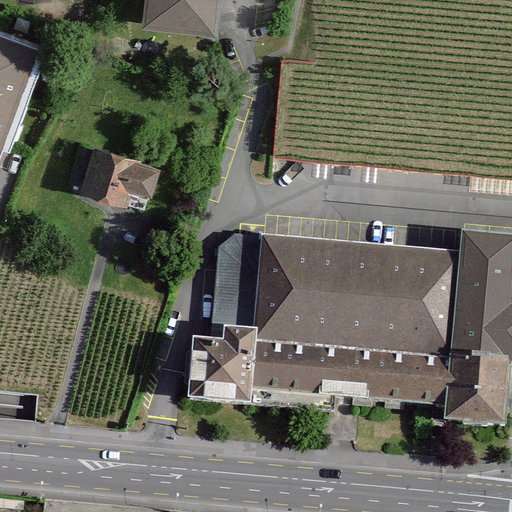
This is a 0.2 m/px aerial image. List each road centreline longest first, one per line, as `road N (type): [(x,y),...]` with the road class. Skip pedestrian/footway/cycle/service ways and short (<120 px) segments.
road 1 (residential): [(246,0),(242,32),(256,102),(206,243),(150,473)]
road 2 (primary): [(150,473),(511,509)]
road 3 (primary): [(0,460),(150,473)]
